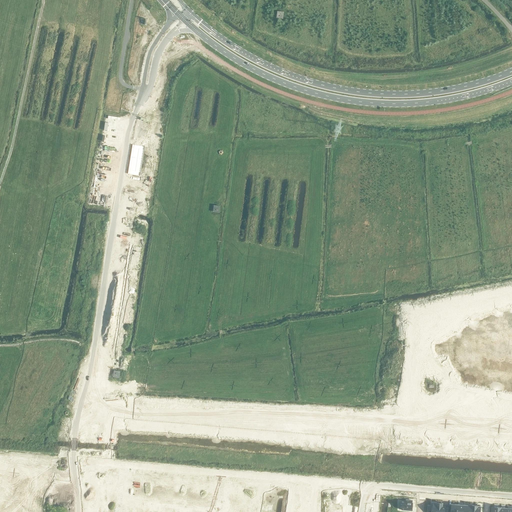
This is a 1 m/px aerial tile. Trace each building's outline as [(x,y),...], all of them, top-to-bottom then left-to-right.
[(119,378),(121,371),(115,370),(113,376),(119,378)] [(33,470),(32,480),(40,481),(40,474),(38,474),(39,470),(38,470),(38,469),(34,469),(34,470),(33,470)] [(135,481),(134,492),(135,492),(141,493),(142,489),(143,485),(142,485),(142,483),(142,482),(139,482),(136,481),(135,481)] [(26,494),(26,503),(33,504),(33,501),(36,502),(36,501),(37,501),(38,496),(37,496),(37,495),(26,494)] [(402,502),(402,509),(412,510),(413,503),(412,503),(412,500),(406,500),(406,502),(402,502)] [(290,507),(290,511),(302,511),(304,511),(306,505),(302,504),(299,504),(299,502),(295,502),(294,507),(290,507)] [(429,506),(427,511),(436,511),(437,503),(432,503),(432,506),(429,506)] [(444,511),(445,507),(442,507),(442,503),(437,503),(436,511),(444,511)]
